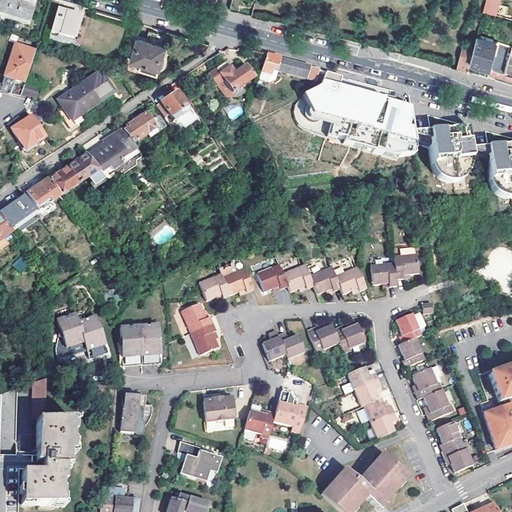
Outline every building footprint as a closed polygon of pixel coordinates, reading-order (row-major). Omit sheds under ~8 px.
[(0,0),(0,16),(26,25),(32,3),(24,0),(0,0)] [(75,5),(60,0),(51,32),(74,38),(83,7),(75,5)] [(493,0),(485,0),(483,12),(490,13),(493,0)] [(166,43),(138,35),(131,60),(141,63),(139,69),(153,74),(155,67),(159,68),(166,43)] [(511,47),(497,43),(497,42),(476,37),(473,50),(469,63),(495,70),(511,75),(511,47)] [(23,81),(33,52),(13,46),(3,77),(14,81),(23,83),(23,81)] [(469,63),(473,50),(463,48),(457,70),(467,72),(469,63)] [(254,69),(262,71),(266,55),(259,53),(254,69)] [(262,71),(261,74),(270,76),(272,70),(314,82),(318,70),(266,55),(262,71)] [(228,63),(210,75),(219,87),(225,82),(234,95),(257,79),(247,66),(240,71),(239,68),(235,68),(233,70),(228,63)] [(337,77),(325,73),(321,88),(304,97),(309,107),(308,107),(307,108),(306,109),(305,111),(305,113),(305,116),(306,118),(307,121),(309,122),(311,123),(313,123),(315,123),(316,123),(318,122),(319,121),(321,120),(322,119),(330,121),(327,132),(344,137),(342,142),(351,144),(352,140),(373,146),(371,151),(381,153),(382,149),(397,153),(397,155),(413,154),(412,152),(408,109),(335,86),(337,77)] [(184,77),(175,83),(183,94),(191,89),(184,77)] [(39,86),(23,81),(23,83),(19,95),(32,98),(39,86)] [(70,121),(77,116),(98,102),(84,81),(56,100),(66,114),(70,121)] [(234,95),(225,82),(219,87),(227,99),(237,99),(234,95)] [(176,94),(155,108),(164,121),(168,118),(173,124),(181,118),(179,115),(187,109),(176,94)] [(413,101),(414,142),(434,147),(435,170),(437,175),(440,178),(443,181),(448,184),(458,184),(462,183),(469,180),(471,176),(472,173),(473,158),(490,163),(493,182),(495,189),(498,192),(501,196),(508,198),(511,199),(511,128),(458,113),(413,101)] [(148,137),(150,140),(166,129),(158,118),(156,120),(150,112),(126,128),(128,130),(124,133),(132,144),(136,141),(138,144),(148,137)] [(70,121),(66,114),(59,119),(67,131),(81,121),(77,116),(70,121)] [(44,137),(31,117),(12,130),(25,150),(44,137)] [(117,159),(134,147),(132,144),(124,133),(121,129),(101,143),(103,147),(87,158),(100,176),(112,168),(107,160),(114,155),(117,159)] [(142,158),(134,147),(117,159),(114,155),(107,160),(112,168),(117,175),(142,158)] [(67,169),(79,185),(87,180),(93,189),(104,181),(100,176),(87,158),(86,156),(67,169)] [(61,198),(79,185),(67,169),(49,181),(61,198)] [(48,199),(51,204),(61,198),(49,181),(49,180),(34,191),(27,195),(36,208),(48,199)] [(0,215),(12,233),(37,216),(24,197),(18,201),(0,213),(0,215)] [(39,213),(51,204),(48,199),(36,208),(39,213)] [(0,241),(12,233),(0,215),(0,241)] [(27,255),(30,260),(38,254),(35,249),(27,255)] [(403,275),(410,274),(419,274),(417,254),(395,256),(395,263),(397,280),(403,280),(403,275)] [(22,256),(12,263),(18,273),(29,266),(22,256)] [(374,285),(383,284),(384,284),(389,284),(389,287),(397,287),(397,280),(395,263),(372,265),(374,285)] [(262,291),(272,287),(274,287),(278,285),(280,289),(287,286),(283,275),(278,264),(255,273),(262,291)] [(290,293),(298,290),(301,288),(305,287),(306,290),(313,288),(310,278),(305,266),(283,275),(287,286),(290,293)] [(229,295),(237,291),(240,290),(244,289),(245,293),(253,290),(244,268),(222,277),(229,295)] [(317,296),(325,292),(327,292),(332,290),(333,293),(340,290),(335,277),(331,268),(310,278),(313,288),(317,296)] [(343,296),(350,293),(352,292),(356,290),(358,294),(366,290),(357,268),(335,277),(340,290),(343,296)] [(206,300),(214,297),(216,296),(220,294),(222,298),(229,295),(222,277),(221,274),(199,283),(204,294),(204,295),(206,300)] [(78,275),(71,280),(75,287),(82,282),(78,275)] [(181,312),(200,304),(199,302),(180,310),(181,312)] [(423,315),(432,314),(431,303),(421,304),(423,315)] [(190,334),(213,325),(210,318),(207,319),(204,312),(200,304),(181,312),(190,334)] [(418,313),(412,316),(417,329),(424,326),(418,313)] [(78,323),(75,314),(58,320),(61,331),(57,347),(61,360),(87,351),(78,323)] [(398,338),(401,345),(414,339),(420,336),(417,329),(412,316),(411,314),(394,321),(400,336),(398,338)] [(95,318),(78,323),(87,351),(90,360),(107,354),(95,318)] [(213,325),(190,334),(200,357),(219,350),(215,339),(214,337),(212,333),(216,332),(213,325)] [(139,328),(141,357),(159,355),(158,334),(157,326),(139,328)] [(322,351),(339,344),(334,332),(332,327),(322,331),(319,332),(315,333),(314,330),(307,332),(317,356),(323,353),(322,351)] [(121,339),(119,343),(118,346),(122,349),(123,358),(141,357),(139,328),(120,329),(121,339)] [(356,328),(349,331),(347,332),(342,333),(340,329),(334,332),(339,344),(343,355),(350,352),(349,350),(363,344),(356,328)] [(285,355),(278,336),(276,331),(268,334),(271,341),(262,345),(269,361),(285,355)] [(285,334),(278,336),(285,355),(287,359),(303,353),(296,336),(290,338),(288,339),(285,334)] [(190,352),(195,350),(188,335),(183,337),(190,352)] [(401,362),(404,369),(423,361),(414,339),(401,345),(397,346),(403,360),(404,361),(401,362)] [(511,366),(489,374),(499,403),(511,398),(511,366)] [(354,391),(377,382),(374,375),(368,377),(367,374),(364,368),(347,375),(354,391)] [(423,398),(441,391),(438,384),(435,385),(429,369),(410,377),(414,386),(417,392),(413,394),(416,401),(423,398)] [(380,389),(377,382),(354,391),(361,408),(362,407),(378,401),(375,393),(374,392),(380,389)] [(34,420),(36,420),(44,420),(44,385),(34,385),(34,420)] [(430,415),(426,416),(429,423),(453,413),(450,406),(448,407),(441,391),(423,398),(427,408),(430,415)] [(343,395),(344,409),(356,408),(355,395),(343,395)] [(138,401),(139,398),(124,396),(120,434),(140,436),(141,432),(143,432),(144,429),(145,426),(146,425),(148,423),(150,420),(151,418),(151,416),(152,412),(151,408),(144,407),(145,402),(141,401),(138,401)] [(204,424),(214,423),(216,425),(221,424),(223,422),(233,422),(231,400),(221,401),(221,400),(217,400),(212,400),(213,402),(203,402),(204,424)] [(369,423),(393,413),(390,406),(384,409),(383,406),(380,400),(378,401),(362,407),(369,423)] [(276,412),(272,428),(290,433),(289,435),(298,439),(306,412),(297,409),(298,407),(279,401),(276,412)] [(511,444),(511,405),(501,409),(482,416),(495,451),(511,444)] [(251,409),(245,428),(262,433),(261,436),(269,438),(272,428),(276,412),(268,410),(267,413),(265,413),(261,412),(251,409)] [(355,412),(344,413),(344,423),(355,423),(355,412)] [(376,440),(394,432),(390,423),(396,421),(393,413),(369,423),(376,440)] [(36,420),(35,460),(35,465),(35,470),(35,472),(21,472),(20,505),(61,505),(61,492),(57,492),(58,483),(63,483),(63,467),(67,467),(68,453),(72,453),(72,441),(70,441),(71,421),(44,420),(36,420)] [(440,446),(443,452),(461,444),(452,423),(436,429),(441,440),(442,444),(440,446)] [(242,437),(267,444),(269,438),(261,436),(262,433),(245,428),(242,437)] [(199,447),(180,441),(177,451),(185,454),(184,460),(179,475),(201,482),(205,469),(216,473),(221,457),(199,450),(199,447)] [(450,463),(451,465),(455,474),(472,467),(466,451),(468,450),(465,443),(461,444),(443,452),(442,453),(445,460),(449,459),(450,463)] [(378,511),(381,509),(398,491),(396,489),(401,484),(403,485),(408,480),(381,455),(372,464),(371,463),(355,479),(348,473),(333,488),(336,490),(326,500),(338,511),(350,511),(354,509),(356,510),(365,500),(377,511),(378,511)] [(103,498),(100,511),(135,511),(137,503),(129,502),(131,484),(112,481),(111,494),(112,494),(111,499),(103,498)] [(403,485),(401,484),(396,489),(398,491),(400,492),(404,487),(403,485)] [(336,490),(333,488),(323,498),(326,500),(336,490)] [(206,511),(209,505),(179,495),(178,498),(177,501),(171,499),(166,511),(206,511)]
